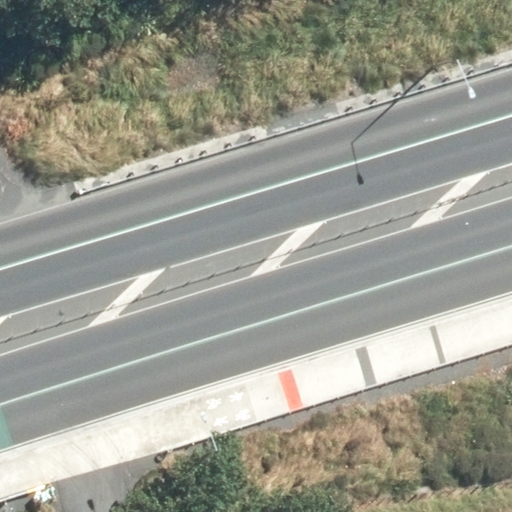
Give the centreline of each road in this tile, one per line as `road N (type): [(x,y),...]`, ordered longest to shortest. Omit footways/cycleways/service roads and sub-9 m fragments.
road 1 (trunk): [(511,223),(0,386)]
road 2 (trunk): [(0,251),(511,94)]
road 3 (track): [(65,365),(98,511)]
